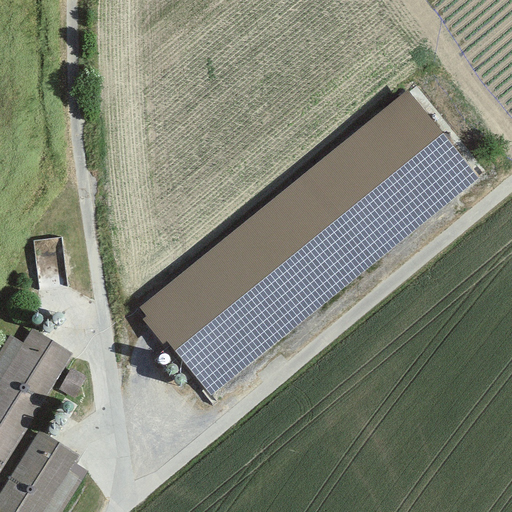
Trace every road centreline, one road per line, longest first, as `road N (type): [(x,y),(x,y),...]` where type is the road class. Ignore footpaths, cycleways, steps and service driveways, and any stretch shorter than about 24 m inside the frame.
road 1 (track): [(107,511),(511,177)]
road 2 (track): [(136,482),(117,434),(101,339),(71,0)]
